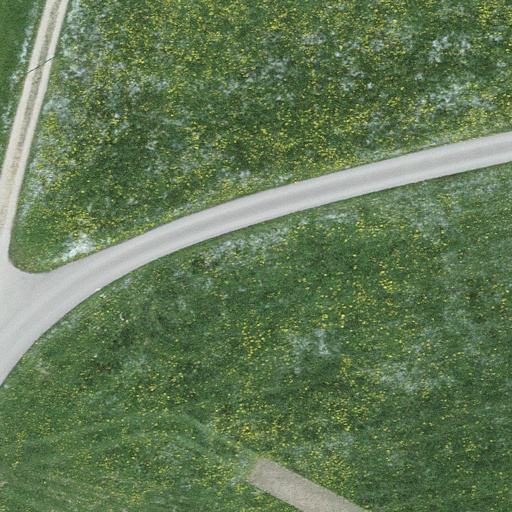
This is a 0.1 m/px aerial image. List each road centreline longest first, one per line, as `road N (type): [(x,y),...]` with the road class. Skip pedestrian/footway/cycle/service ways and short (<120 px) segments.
road 1 (track): [(0,339),(190,230),(511,151)]
road 2 (track): [(62,0),(0,238)]
